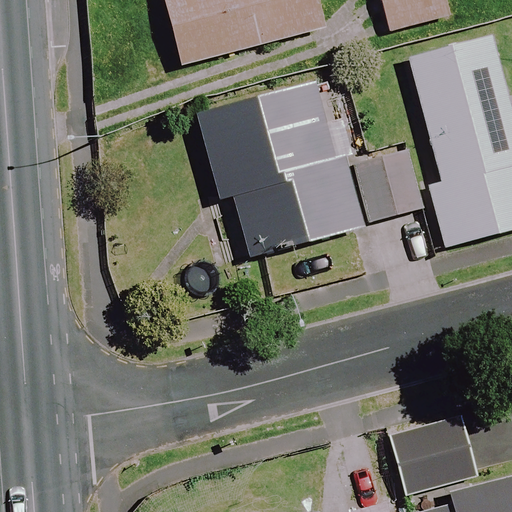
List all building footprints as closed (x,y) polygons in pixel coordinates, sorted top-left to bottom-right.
[(324,30),(314,0),(159,0),(180,72),(324,30)] [(446,23),(441,0),(377,0),(385,36),(446,23)] [(511,234),(511,155),(486,44),(407,62),(437,189),(428,191),(442,251),(511,234)] [(353,173),(328,84),(194,121),(217,206),(228,203),(245,263),(421,214),(405,158),(353,173)] [(511,511),(511,480),(444,498),(446,508),(428,511),(511,511)]
